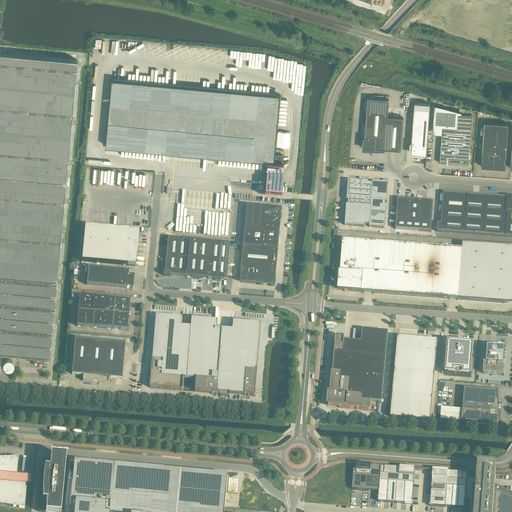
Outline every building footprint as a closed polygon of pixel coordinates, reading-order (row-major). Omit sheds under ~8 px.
[(3,352),(49,357),(77,60),(0,52),(0,373),(1,374),(3,352)] [(106,146),(268,161),(267,172),(265,195),(264,197),(281,198),(282,196),(285,163),(283,163),(284,155),(275,155),(281,95),(112,80),(106,146)] [(387,116),(388,108),(389,99),(367,97),(364,137),(362,137),(364,138),(363,148),(374,149),(375,148),(384,149),(384,150),(385,150),(385,149),(401,150),(403,118),(387,116)] [(411,152),(426,154),(429,104),(414,103),(411,152)] [(434,105),(433,126),(442,127),(442,134),(440,163),(447,164),(448,156),(469,158),(470,151),(473,115),(470,114),(470,110),(462,107),(459,107),(459,111),(434,105)] [(505,168),(508,124),(484,122),(481,166),(487,167),(487,166),(499,167),(499,168),(505,168)] [(368,184),(368,183),(348,181),(347,201),(348,201),(348,206),(346,206),(345,226),(365,227),(365,226),(370,226),(370,228),(385,229),(386,206),(385,206),(385,201),(387,201),(388,184),(373,183),(373,185),(368,184)] [(438,224),(437,233),(511,238),(511,198),(508,198),(443,193),(441,225),(438,224)] [(395,230),(431,232),(430,232),(433,202),(398,200),(398,199),(395,230)] [(244,246),(241,282),(274,285),(274,279),(275,279),(276,278),(275,278),(276,268),(277,268),(278,255),(277,255),(281,210),(282,210),(282,209),(247,206),(247,207),(248,207),(247,211),(246,211),(246,212),(247,212),(246,222),(245,222),(245,223),(246,223),(245,233),(244,233),(244,234),(245,234),(244,245),(243,245),(243,246),(244,246)] [(139,232),(85,227),(81,262),(136,267),(139,232)] [(165,273),(164,276),(170,277),(171,276),(187,277),(190,240),(169,238),(166,273),(165,273)] [(190,240),(187,277),(195,278),(195,279),(199,280),(199,278),(208,279),(211,242),(190,240)] [(341,277),(340,290),(351,291),(351,292),(504,303),(505,303),(506,303),(507,303),(508,303),(509,302),(510,302),(510,301),(511,301),(511,300),(511,299),(511,248),(463,245),(462,249),(462,250),(343,241),(340,277),(341,277)] [(211,242),(208,279),(215,280),(215,281),(219,282),(219,280),(227,281),(230,244),(211,242)] [(88,268),(87,286),(127,289),(133,290),(134,277),(128,276),(128,272),(88,268)] [(80,297),(78,312),(86,313),(87,298),(80,297)] [(86,313),(92,313),(94,299),(87,298),(86,313)] [(94,299),(92,313),(99,314),(101,299),(94,299)] [(99,314),(106,314),(108,300),(101,299),(99,314)] [(108,300),(106,314),(113,315),(115,300),(108,300)] [(120,316),(122,301),(115,300),(113,315),(120,316)] [(129,302),(122,301),(120,316),(127,316),(129,302)] [(78,312),(77,327),(84,327),(86,313),(78,312)] [(86,313),(84,327),(91,328),(92,313),(86,313)] [(92,313),(91,328),(98,329),(99,314),(92,313)] [(106,314),(99,314),(98,329),(105,329),(106,314)] [(106,314),(105,329),(112,330),(113,315),(106,314)] [(120,316),(113,315),(112,330),(119,330),(120,316)] [(119,330),(126,331),(127,316),(120,316),(119,330)] [(151,376),(150,389),(181,391),(183,391),(184,378),(187,379),(196,380),(220,381),(222,356),(190,353),(192,328),(191,328),(182,327),(182,318),(157,316),(152,372),(151,372),(151,376)] [(192,328),(190,353),(222,356),(220,381),(219,393),(244,395),(244,396),(255,397),(257,371),(261,325),(234,323),(233,331),(224,331),(217,330),(218,321),(192,319),(192,328)] [(336,337),(332,373),(331,373),(331,378),(330,378),(329,395),(329,398),(327,398),(327,405),(339,406),(339,408),(370,411),(371,402),(381,403),(388,333),(362,331),(361,343),(344,341),(344,338),(336,337)] [(437,341),(397,337),(390,418),(430,421),(437,341)] [(110,378),(122,379),(125,343),(75,338),(72,375),(83,376),(83,381),(110,384),(110,378)] [(447,342),(445,375),(471,377),(473,344),(447,342)] [(504,349),(485,347),(483,374),(498,375),(498,370),(502,370),(504,349)] [(196,380),(195,392),(218,394),(218,393),(219,393),(220,381),(196,380)] [(461,422),(467,423),(467,422),(476,422),(476,424),(500,426),(498,398),(497,398),(497,392),(464,389),(461,422)] [(0,505),(24,509),(27,484),(16,483),(18,458),(0,458),(0,505)] [(42,459),(37,511),(40,511),(64,511),(68,473),(68,472),(72,473),(72,467),(68,467),(69,462),(42,459)] [(68,473),(64,511),(109,511),(111,496),(114,466),(73,462),(72,474),(68,473)] [(379,492),(381,467),(371,466),(357,465),(354,465),(352,490),(379,492)] [(111,496),(109,511),(160,511),(164,470),(114,466),(111,496)] [(379,492),(378,502),(412,505),(415,470),(415,469),(400,468),(400,469),(381,467),(379,492)] [(164,470),(160,511),(224,511),(225,510),(228,476),(164,470)] [(433,472),(430,506),(464,509),(467,474),(433,471),(433,472)] [(464,511),(511,511),(511,477),(467,474),(464,511)] [(228,476),(225,510),(246,511),(280,511),(281,503),(269,496),(266,494),(260,488),(253,479),(228,477),(228,476)]
